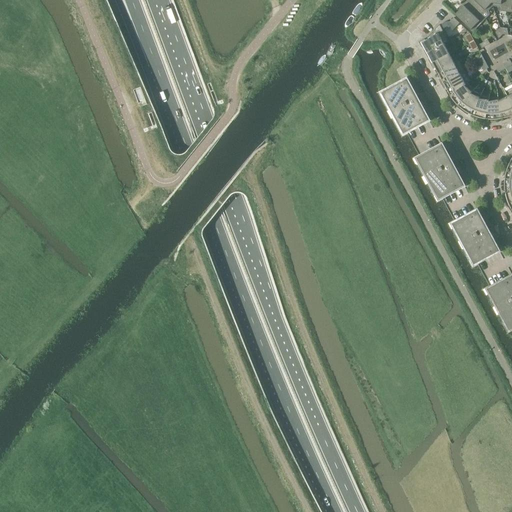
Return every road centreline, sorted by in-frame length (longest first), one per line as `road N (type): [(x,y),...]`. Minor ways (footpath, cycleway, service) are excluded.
road 1 (trunk): [(357,511),(260,285),(153,0)]
road 2 (trunk): [(154,61),(333,511)]
road 3 (residential): [(454,133),(405,45),(440,0)]
